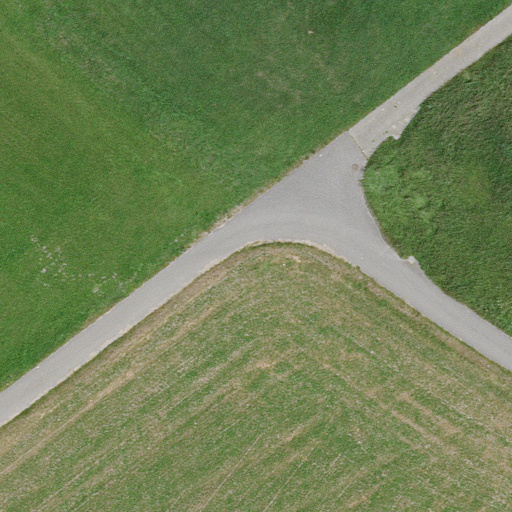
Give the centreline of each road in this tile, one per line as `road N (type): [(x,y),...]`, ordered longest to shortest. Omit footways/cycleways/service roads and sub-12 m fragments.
road 1 (track): [(0,420),(304,198)]
road 2 (track): [(304,198),(511,10)]
road 3 (track): [(511,380),(367,264),(304,198)]
